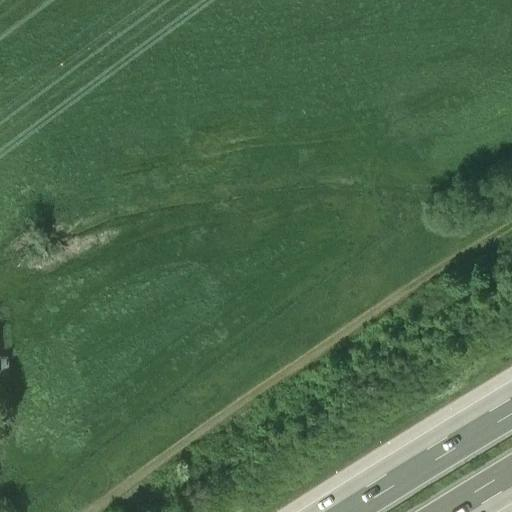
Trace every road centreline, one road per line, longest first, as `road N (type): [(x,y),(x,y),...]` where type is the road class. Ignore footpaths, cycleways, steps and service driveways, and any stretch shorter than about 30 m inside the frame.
road 1 (track): [(511,228),(120,511)]
road 2 (motorway): [(511,398),(329,511)]
